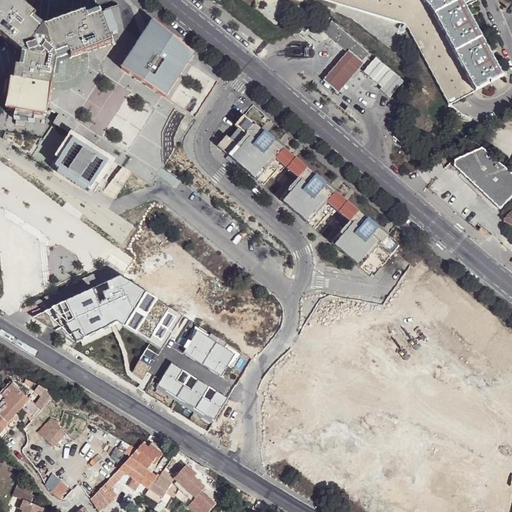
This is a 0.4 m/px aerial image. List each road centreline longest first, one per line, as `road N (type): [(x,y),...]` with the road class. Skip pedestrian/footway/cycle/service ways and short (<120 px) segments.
road 1 (secondary): [(511,287),(254,69)]
road 2 (residential): [(265,393),(350,448),(508,511)]
road 3 (residential): [(254,69),(207,127),(202,151),(295,241),(306,278)]
road 4 (residential): [(224,462),(0,326)]
road 5 (residential): [(306,278),(310,316),(265,393)]
